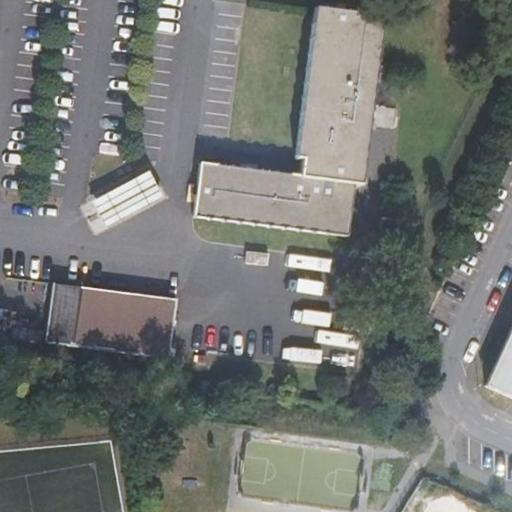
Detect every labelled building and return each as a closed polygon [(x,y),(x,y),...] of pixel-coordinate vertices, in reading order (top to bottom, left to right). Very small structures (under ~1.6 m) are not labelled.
[(195,161),(187,216),(342,237),(351,179),(357,180),(381,17),(305,5),(283,158),(292,158),(290,173),(195,161)] [(104,223),(166,202),(156,171),(94,191),(104,223)] [(390,220),(372,217),(369,240),(387,243),(390,220)] [(47,282),(47,284),(40,334),(27,333),(10,330),(8,341),(162,360),(169,297),(47,282)] [(34,282),(27,333),(40,334),(47,284),(34,282)] [(511,336),(492,384),(511,392),(511,336)]
